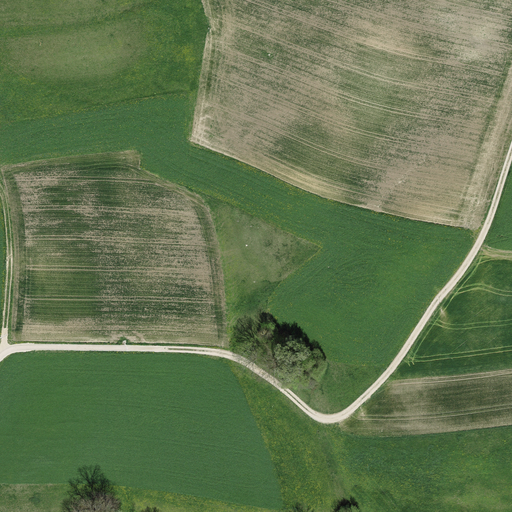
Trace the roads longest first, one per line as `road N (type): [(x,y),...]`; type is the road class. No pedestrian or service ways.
road 1 (track): [(0,356),(32,346),(213,351),(261,372),(321,418),(341,416),(392,367),(472,255),(511,152)]
road 2 (track): [(2,354),(8,251),(0,186)]
